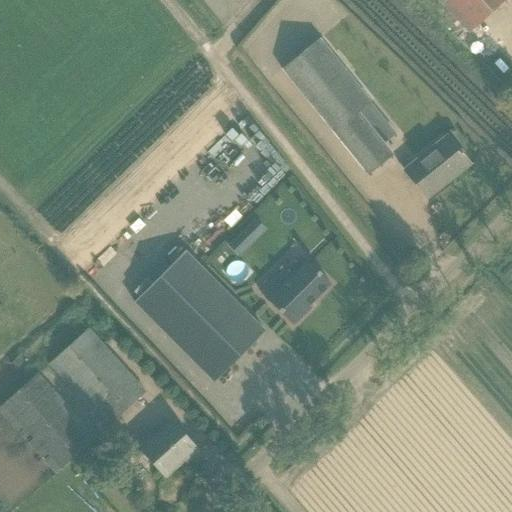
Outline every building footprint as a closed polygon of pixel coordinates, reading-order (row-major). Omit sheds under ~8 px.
[(437,0),(467,34),(504,0),(437,0)] [(392,155),(380,139),(357,111),(370,101),(319,38),(281,68),(354,159),(367,175),(392,155)] [(460,151),(458,152),(446,137),(404,171),(427,199),(440,188),(438,185),(466,162),(461,155),(463,155),(460,151)] [(241,231),(228,245),(239,256),(252,242),(241,231)] [(214,383),(266,330),(186,251),(134,304),(214,383)] [(285,267),(260,291),(293,325),(312,307),(310,305),(332,283),(310,258),(292,273),(285,267)] [(88,328),(48,364),(105,428),(146,392),(88,328)] [(37,374),(0,407),(0,414),(54,474),(95,438),(37,374)] [(172,423),(152,441),(156,444),(144,455),(164,477),(183,459),(186,462),(198,451),(172,423)]
